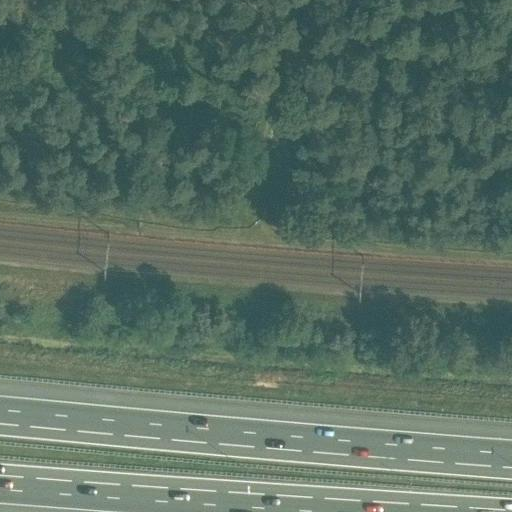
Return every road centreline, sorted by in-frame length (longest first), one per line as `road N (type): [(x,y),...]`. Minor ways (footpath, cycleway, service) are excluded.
road 1 (motorway): [(511,453),(0,414)]
road 2 (motorway): [(0,482),(436,511)]
